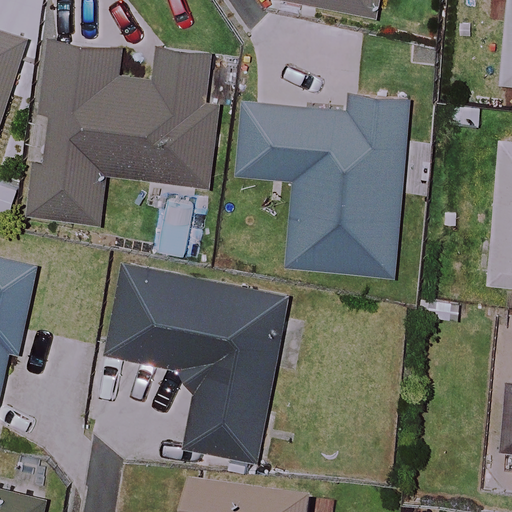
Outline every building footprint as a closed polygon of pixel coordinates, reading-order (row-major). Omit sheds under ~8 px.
[(385,0),(297,0),(383,14),(385,0)] [(0,128),(29,39),(0,29),(0,128)] [(132,49),(51,41),(44,113),(52,114),(47,168),(39,167),(34,215),(106,222),(111,174),(216,184),(223,104),(213,103),(218,50),(159,45),(156,78),(130,75),(132,49)] [(293,265),(403,273),(415,100),(350,96),(349,110),(247,103),(242,174),(300,178),(293,265)] [(511,140),(506,140),(494,282),(511,283),(511,140)] [(47,268),(0,256),(0,419),(17,350),(26,352),(47,268)] [(114,353),(180,364),(197,391),(188,446),(264,458),(292,291),(129,264),(114,353)] [(319,511),(322,494),(201,479),(196,511),(319,511)] [(0,511),(49,511),(54,493),(0,481),(0,511)]
